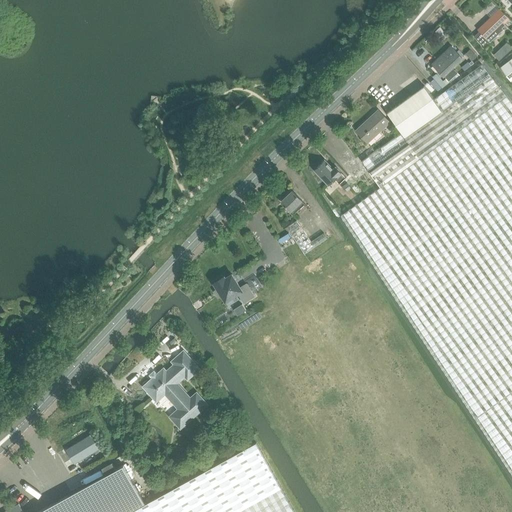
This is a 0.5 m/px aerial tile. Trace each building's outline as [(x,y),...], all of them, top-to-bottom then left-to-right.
[(478,31),(474,35),(483,45),(488,41),(490,43),(503,29),(502,28),(505,25),(503,23),(509,18),(499,8),(490,17),(477,29),(478,31)] [(452,66),(461,57),(451,47),(442,56),(441,55),(432,64),(442,74),(451,65),(452,66)] [(471,59),(475,55),(469,48),(464,52),(471,59)] [(499,49),(493,54),(499,60),(505,55),(499,49)] [(511,57),(500,67),(511,82),(511,81),(511,57)] [(468,62),(461,67),(464,71),(471,65),(469,63),(468,62)] [(360,200),(340,215),(388,289),(463,400),(502,460),(511,474),(511,103),(481,64),(433,98),(443,111),(405,137),(400,132),(361,160),(369,171),(380,187),(360,200)] [(452,66),(443,75),(446,78),(449,81),(449,80),(457,73),(458,73),(452,66)] [(436,74),(432,77),(442,88),(450,81),(449,80),(449,81),(446,78),(443,81),(437,74),(436,74)] [(387,114),(400,132),(405,137),(443,111),(433,98),(424,85),(387,114)] [(389,121),(378,110),(356,130),(367,142),(389,121)] [(320,165),(315,168),(314,170),(328,185),(335,179),(339,183),(345,177),(335,166),(332,169),(325,160),(320,165)] [(347,182),(341,186),(345,192),(351,188),(347,182)] [(293,214),(304,204),(291,191),(281,201),(290,210),(290,211),(293,214)] [(312,241),(297,220),(286,227),(305,254),(328,238),(324,233),(312,241)] [(222,275),(214,280),(215,281),(214,282),(218,288),(214,291),(218,297),(222,294),(226,300),(238,292),(244,302),(254,295),(246,284),(240,287),(231,274),(225,278),(224,276),(223,277),(222,275)] [(166,394),(171,400),(178,408),(169,416),(180,428),(207,404),(197,392),(190,398),(177,383),(185,376),(188,379),(200,368),(184,350),(171,361),(174,364),(166,371),(164,368),(156,375),(154,372),(150,375),(152,378),(143,386),(146,390),(146,391),(150,396),(151,396),(153,398),(156,402),(166,394)] [(92,433),(66,449),(75,463),(101,447),(92,433)] [(295,511),(257,442),(146,504),(129,475),(123,465),(116,469),(112,462),(102,467),(106,474),(86,486),(83,488),(55,503),(38,511),(295,511)] [(216,459),(198,469),(200,472),(236,453),(233,447),(215,457),(216,459)] [(23,511),(18,503),(15,505),(14,505),(10,507),(0,511),(23,511)]
